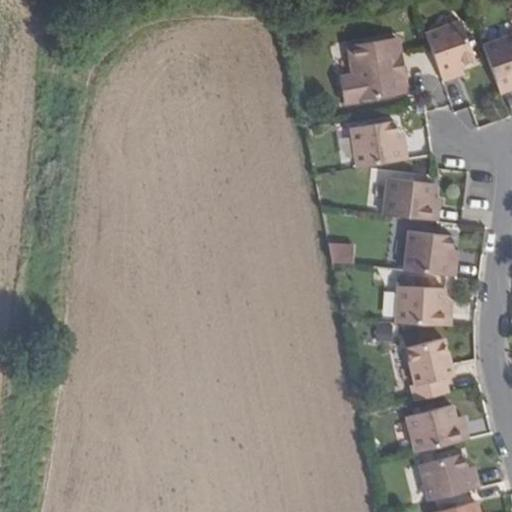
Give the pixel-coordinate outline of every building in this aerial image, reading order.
[(460,20),(425,33),(443,82),(465,75),(461,67),(476,62),(460,20)] [(511,36),(483,47),(501,95),(511,90),(511,36)] [(396,39),(348,47),(353,76),(340,78),(344,105),(409,94),(406,79),(398,81),(397,72),(402,71),(396,39)] [(398,81),(406,79),(404,71),(399,39),(396,39),(402,71),(397,72),(398,81)] [(371,118),(363,120),(364,127),(372,125),(371,118)] [(398,135),(395,122),(372,125),(364,127),(352,129),(359,168),(409,160),(406,144),(399,145),(398,135)] [(405,133),(398,135),(399,145),(406,144),(405,133)] [(390,179),(385,217),(438,223),(440,207),(432,206),(434,198),(435,185),(390,179)] [(441,199),(434,198),(432,206),(440,207),(441,199)] [(410,232),(405,272),(456,278),(458,261),(451,261),(452,250),(453,237),(410,232)] [(329,242),(329,262),(353,262),(353,242),(329,242)] [(366,249),(355,247),(353,261),(365,263),(366,249)] [(458,261),(459,251),(452,250),(451,261),(458,261)] [(400,287),(398,324),(451,327),(451,311),(444,311),(444,302),(445,289),(400,287)] [(392,327),(376,326),(376,342),(392,342),(392,327)] [(452,366),(444,340),(407,348),(417,385),(412,386),(416,402),(452,393),(448,379),(444,369),(452,366)] [(455,377),(452,366),(444,369),(448,379),(455,377)] [(452,404),(405,416),(414,453),(470,438),(464,415),(456,418),(452,404)] [(463,454),(418,465),(427,501),(481,488),(474,466),(467,468),(463,454)]
